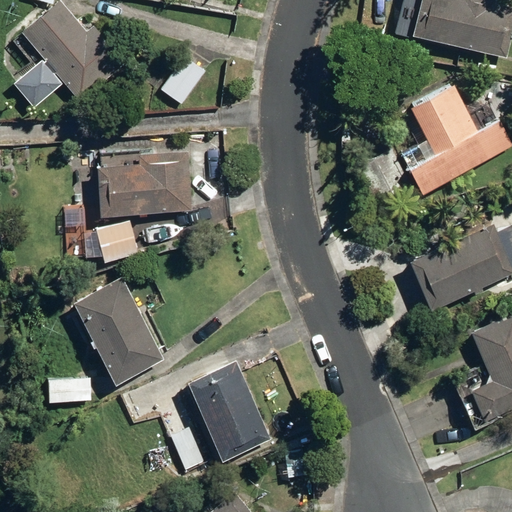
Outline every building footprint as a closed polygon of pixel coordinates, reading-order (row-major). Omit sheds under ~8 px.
[(42,0),(22,16),(81,90),(128,53),(96,13),(89,18),(74,0),(42,0)] [(511,0),(421,0),(415,20),(507,49),(511,33),(511,0)] [(162,80),(183,96),(206,65),(185,50),(162,80)] [(64,73),(46,52),(14,79),(36,105),(68,78),(64,73)] [(410,156),(424,184),(511,139),(511,129),(503,111),(479,123),(456,76),(413,97),(436,144),(410,156)] [(356,160),(379,203),(415,184),(391,140),(356,160)] [(102,155),(104,204),(192,200),(189,141),(141,143),(142,153),(102,155)] [(97,223),(106,255),(139,246),(130,214),(97,223)] [(416,248),(436,297),(474,282),(475,285),(484,281),(483,277),(511,265),(511,252),(497,215),(416,248)] [(78,290),(120,373),(166,350),(124,267),(78,290)] [(473,378),(487,410),(511,399),(511,304),(472,322),(493,370),(473,378)] [(190,372),(223,453),(273,433),(241,352),(190,372)] [(47,371),(48,393),(93,394),(92,371),(47,371)] [(172,428),(187,462),(206,455),(191,420),(172,428)] [(195,511),(260,511),(236,480),(195,511)]
